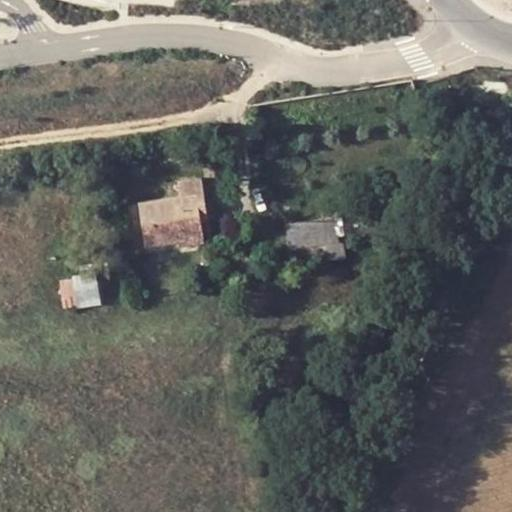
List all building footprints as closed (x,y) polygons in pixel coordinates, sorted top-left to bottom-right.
[(180,197),(140,205),(146,245),(179,240),(202,235),(200,220),(198,209),(206,208),(201,179),(178,182),(180,197)] [(198,209),(200,220),(207,219),(206,208),(198,209)] [(386,213),(387,223),(397,222),(396,212),(386,213)] [(337,243),(333,215),(322,217),(327,243),(337,243)] [(322,217),(287,222),(291,249),(313,246),(314,256),(329,254),(327,243),(322,217)] [(202,235),(179,240),(180,247),(203,243),(202,235)] [(345,258),(343,242),(337,243),(327,243),(329,254),(329,260),(345,258)] [(291,249),(292,260),(314,256),(313,246),(291,249)] [(75,277),(79,305),(98,302),(95,275),(75,277)]
